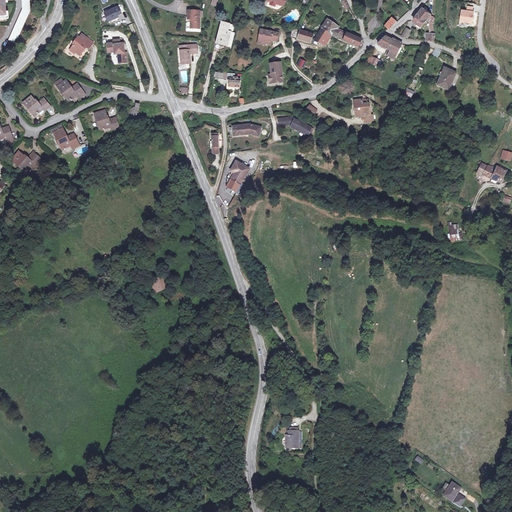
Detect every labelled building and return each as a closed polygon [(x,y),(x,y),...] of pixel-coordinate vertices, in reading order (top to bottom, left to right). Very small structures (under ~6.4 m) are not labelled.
[(29,11),(28,0),(24,0),(24,10),(11,40),(15,42),(29,11)] [(118,7),(105,14),(108,20),(109,22),(118,17),(117,16),(121,14),(118,7)] [(428,22),(430,23),(435,17),(425,9),(420,16),(428,22)] [(190,28),(199,28),(200,11),(188,10),(188,19),(190,19),(190,28)] [(468,11),(463,11),(462,22),(473,23),(475,12),(471,12),(468,11)] [(424,27),(428,22),(420,16),(416,21),(424,27)] [(386,24),(391,28),(397,21),(393,17),(386,24)] [(339,26),(328,19),(322,29),(333,35),(338,28),(339,26)] [(225,30),(227,22),(224,21),(220,34),(218,33),(216,43),(230,46),(234,32),(225,30)] [(341,30),(338,28),(333,35),(332,36),(337,38),(341,30)] [(280,33),(262,29),(260,40),(268,41),(267,43),(272,44),(273,40),(273,39),(275,39),(274,40),(279,41),(280,33)] [(311,32),(301,29),(300,33),(298,38),(308,41),(311,32)] [(332,36),(333,35),(322,29),(320,32),(316,39),(320,42),(326,45),(332,36)] [(341,30),(337,38),(343,42),(344,40),(359,47),(362,39),(341,30)] [(387,37),(379,44),(388,48),(390,49),(391,49),(394,41),(387,37)] [(394,41),(391,49),(390,56),(398,59),(405,43),(395,38),(394,41)] [(89,51),(93,45),(87,40),(84,44),(80,40),(71,52),(75,56),(77,54),(81,57),(87,49),(89,51)] [(118,56),(119,64),(127,64),(126,55),(124,55),(123,45),(119,46),(119,42),(113,43),(113,46),(107,46),(108,54),(114,54),(115,56),(118,56)] [(197,52),(196,44),(179,47),(182,64),(191,63),(190,53),(197,52)] [(383,62),(376,58),(373,63),(381,67),(383,62)] [(284,81),(281,63),(272,64),(273,74),(270,74),(271,82),(284,81)] [(446,67),(436,84),(449,90),(458,73),(446,67)] [(229,87),(240,87),(241,75),(228,74),(227,79),(230,79),(229,87)] [(78,98),(84,93),(77,84),(71,88),(65,80),(63,81),(57,86),(69,101),(76,95),(78,98)] [(405,92),(412,96),(415,92),(407,88),(405,92)] [(44,111),(50,106),(43,98),(36,104),(34,101),(34,100),(30,96),(23,102),(34,116),(42,109),(44,111)] [(361,101),(353,101),(353,107),(355,107),(356,118),(363,117),(368,117),(368,106),(362,106),(361,101)] [(310,105),(306,110),(313,115),(317,111),(310,105)] [(131,115),(131,117),(131,120),(132,122),(133,123),(135,124),(137,125),(139,125),(142,124),(144,123),(145,122),(147,120),(147,118),(147,116),(147,115),(147,113),(146,112),(145,111),(143,109),(141,109),(140,110),(136,110),(136,108),(135,109),(133,110),(131,113),(131,115)] [(111,129),(119,127),(116,117),(107,119),(106,116),(107,116),(105,110),(94,113),(99,130),(110,126),(111,129)] [(308,138),(312,131),(299,122),(298,123),(295,120),(281,121),(282,128),(291,127),(292,127),(296,127),(294,130),(308,138)] [(7,140),(14,137),(10,126),(2,129),(0,122),(0,139),(5,137),(7,140)] [(259,137),(261,128),(252,126),(230,128),(231,135),(247,134),(259,137)] [(72,148),(79,144),(73,133),(67,136),(63,127),(53,132),(62,149),(70,144),(72,148)] [(40,166),(46,160),(36,151),(29,158),(27,156),(28,155),(22,150),(14,159),(29,172),(37,163),(40,166)] [(229,187),(237,191),(240,185),(242,179),(247,168),(235,161),(230,172),(235,174),(231,180),(232,181),(229,187)] [(498,167),(493,166),(489,165),(489,166),(488,167),(483,165),(479,173),(485,176),(486,174),(494,178),(498,167)] [(502,181),(502,182),(507,171),(501,168),(498,167),(494,178),(502,181)] [(510,204),(511,198),(504,195),(502,202),(510,204)] [(450,231),(452,241),(461,238),(460,234),(459,229),(454,230),(450,231)] [(149,281),(155,293),(167,287),(165,283),(167,282),(163,274),(149,281)] [(302,448),(303,430),(293,429),(293,435),(290,435),(289,447),(302,448)] [(414,460),(421,464),(423,459),(417,456),(414,460)] [(459,486),(451,481),(442,494),(458,504),(463,496),(457,493),(456,493),(455,492),(459,486)]
